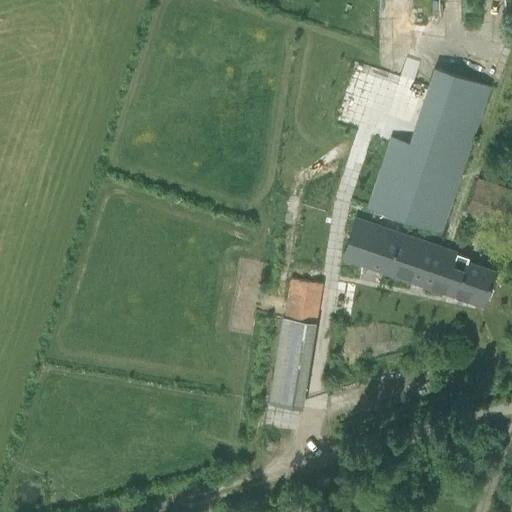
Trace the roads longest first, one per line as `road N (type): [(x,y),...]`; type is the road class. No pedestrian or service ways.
road 1 (track): [(511,410),(301,472)]
road 2 (track): [(166,511),(301,472)]
